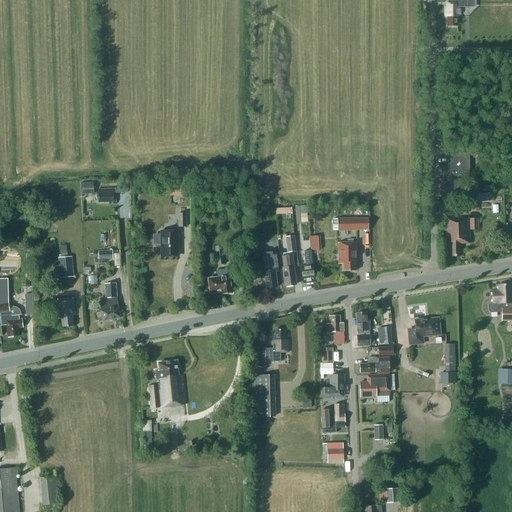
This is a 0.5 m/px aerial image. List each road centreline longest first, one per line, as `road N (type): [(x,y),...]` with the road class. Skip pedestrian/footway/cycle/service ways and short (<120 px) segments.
road 1 (tertiary): [(0,365),(350,296)]
road 2 (residential): [(434,280),(431,0)]
road 3 (unclassified): [(351,511),(350,296)]
